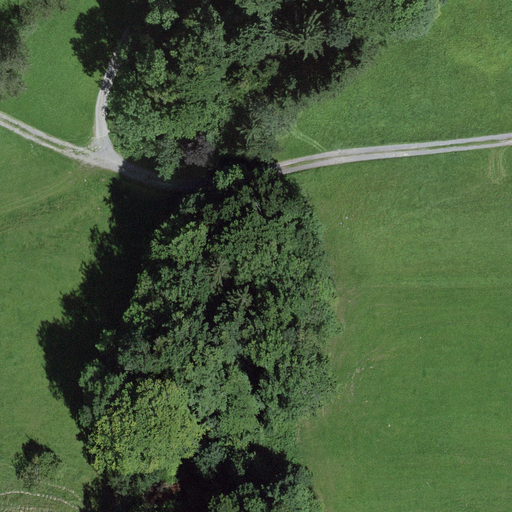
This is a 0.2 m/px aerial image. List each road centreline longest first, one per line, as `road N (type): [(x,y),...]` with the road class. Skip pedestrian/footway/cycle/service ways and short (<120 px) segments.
road 1 (track): [(511,141),(183,182),(107,163)]
road 2 (track): [(146,0),(105,106),(107,163)]
